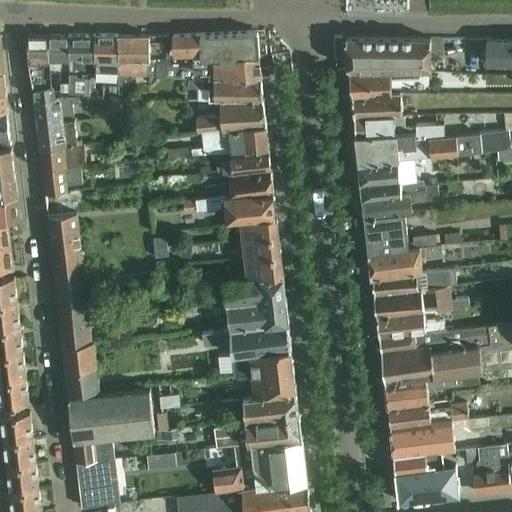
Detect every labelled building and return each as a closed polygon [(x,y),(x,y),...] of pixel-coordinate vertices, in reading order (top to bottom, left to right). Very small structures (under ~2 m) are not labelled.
[(239,56),(259,55),(257,32),(173,34),(174,54),(193,53),(192,65),(200,66),(214,65),(214,61),(239,60),(239,56)] [(170,63),(169,59),(169,48),(168,34),(128,36),(118,36),(119,59),(170,63)] [(96,74),(97,60),(96,60),(95,35),(68,36),(70,59),(85,59),(85,73),(91,73),(96,74)] [(119,59),(118,36),(95,35),(96,60),(97,60),(96,74),(91,73),(90,81),(104,82),(105,69),(114,69),(114,74),(119,74),(119,59)] [(50,72),(50,59),(49,36),(27,36),(28,58),(33,81),(35,99),(56,96),(55,86),(52,86),(51,72),(50,72)] [(70,72),(70,59),(68,36),(49,36),(50,59),(50,72),(51,72),(61,72),(60,91),(70,91),(71,72),(70,72)] [(349,68),(399,67),(430,68),(429,38),(346,37),(346,46),(349,68)] [(511,62),(511,38),(486,38),(486,63),(511,62)] [(214,78),(261,78),(259,55),(239,56),(239,60),(214,61),(214,65),(200,66),(192,65),(185,64),(186,63),(179,63),(179,64),(174,63),(169,59),(170,63),(119,59),(119,74),(119,84),(118,93),(130,94),(132,75),(145,76),(165,76),(196,76),(214,77),(214,78)] [(352,97),(391,94),(389,73),(397,73),(398,78),(418,77),(417,70),(399,69),(399,67),(349,68),(352,97)] [(71,72),(70,91),(84,92),(84,72),(71,72)] [(261,78),(214,78),(214,77),(196,76),(195,87),(215,88),(215,100),(220,99),(264,100),(261,78)] [(354,117),(402,116),(400,94),(391,94),(352,97),(354,117)] [(81,97),(71,96),(60,96),(56,96),(35,99),(37,119),(62,117),(74,115),(72,102),(81,103),(81,97)] [(121,115),(122,98),(110,97),(110,114),(121,115)] [(266,124),(264,100),(220,99),(222,115),(196,118),(197,132),(202,131),(230,128),(266,124)] [(0,146),(9,145),(7,115),(0,115),(0,146)] [(417,132),(416,128),(405,129),(403,116),(402,116),(354,117),(356,135),(395,133),(417,132)] [(40,149),(81,145),(81,140),(77,140),(74,122),(63,123),(62,117),(37,119),(40,149)] [(480,132),(445,136),(444,123),(416,125),(416,128),(417,132),(395,133),(356,135),(359,163),(398,159),(399,159),(414,158),(497,150),(511,148),(509,129),(480,132)] [(192,155),(230,151),(269,147),(266,124),(230,128),(202,131),(203,146),(191,148),(192,155)] [(196,132),(174,131),(173,144),(195,146),(196,132)] [(81,145),(40,149),(43,170),(81,166),(84,166),(83,145),(81,145)] [(229,173),(271,169),(269,147),(230,151),(232,165),(224,166),(223,165),(208,167),(209,172),(203,173),(203,177),(229,174),(229,173)] [(511,148),(497,150),(498,160),(511,158),(511,148)] [(0,177),(14,176),(10,149),(0,149),(0,177)] [(424,180),(419,181),(400,183),(398,159),(359,163),(362,197),(415,191),(414,186),(425,185),(424,180)] [(110,165),(98,166),(99,176),(111,175),(110,165)] [(81,166),(43,170),(45,193),(67,191),(67,185),(83,183),(81,166)] [(261,194),(274,193),(271,169),(229,173),(229,174),(231,188),(224,189),(223,185),(205,187),(206,198),(261,191),(261,194)] [(0,200),(16,198),(14,176),(0,177),(0,200)] [(448,194),(463,193),(462,181),(447,183),(448,194)] [(427,200),(439,199),(437,184),(425,185),(414,186),(415,191),(362,197),(364,215),(404,211),(411,211),(410,200),(413,202),(427,200)] [(274,193),(261,194),(261,191),(206,198),(179,201),(180,211),(184,210),(185,211),(203,209),(206,209),(206,211),(217,210),(217,206),(221,206),(220,201),(225,200),(228,220),(242,218),(277,214),(274,193)] [(0,223),(7,223),(19,221),(16,198),(0,200),(0,223)] [(369,252),(434,245),(434,234),(413,236),(413,242),(407,242),(404,211),(364,215),(369,252)] [(53,259),(82,255),(77,212),(48,215),(53,259)] [(244,238),(279,234),(277,214),(242,218),(244,238)] [(153,232),(166,230),(164,219),(152,221),(153,232)] [(0,246),(10,245),(7,223),(0,223),(0,246)] [(499,224),(500,239),(508,238),(507,223),(499,224)] [(246,257),(281,253),(279,234),(244,238),(246,257)] [(459,234),(444,235),(445,244),(459,243),(459,234)] [(154,248),(167,246),(166,238),(153,239),(154,248)] [(181,257),(190,259),(193,246),(183,244),(181,257)] [(372,276),(421,271),(419,259),(441,257),(440,244),(434,245),(369,252),(372,276)] [(0,269),(12,268),(10,245),(0,246),(0,269)] [(155,256),(168,255),(167,246),(154,248),(155,256)] [(248,277),(283,273),(281,253),(246,257),(248,277)] [(56,283),(85,280),(85,277),(82,255),(53,259),(56,283)] [(169,270),(168,261),(155,262),(156,271),(169,270)] [(458,267),(372,276),(374,292),(460,283),(458,267)] [(227,304),(286,298),(283,273),(248,277),(225,279),(227,300),(216,300),(216,304),(227,303),(227,304)] [(0,305),(16,303),(13,278),(0,279),(0,305)] [(58,305),(87,302),(85,280),(56,283),(58,305)] [(377,316),(423,311),(421,293),(435,292),(437,311),(452,309),(452,308),(469,306),(468,297),(450,299),(449,285),(423,287),(417,288),(374,293),(377,316)] [(230,327),(288,321),(286,298),(227,304),(228,311),(230,327)] [(63,344),(91,341),(87,302),(58,305),(60,322),(63,344)] [(0,330),(19,328),(16,303),(0,305),(0,330)] [(442,321),(425,323),(423,311),(377,316),(379,337),(443,330),(442,321)] [(249,353),(292,348),(288,321),(230,327),(203,330),(204,344),(231,341),(234,376),(247,375),(247,363),(251,362),(249,353)] [(461,372),(511,367),(511,321),(487,324),(443,330),(379,337),(385,381),(461,372)] [(0,355),(22,353),(19,328),(0,330),(0,355)] [(65,370),(96,366),(93,340),(91,341),(63,344),(65,370)] [(255,397),(297,393),(292,348),(249,353),(251,362),(255,397)] [(0,380),(25,377),(22,353),(0,355),(0,380)] [(96,366),(65,370),(68,393),(99,389),(96,366)] [(388,407),(429,403),(427,386),(433,389),(463,385),(461,372),(385,381),(388,407)] [(25,377),(0,380),(0,406),(28,403),(25,377)] [(74,439),(112,435),(154,431),(149,388),(68,396),(74,439)] [(245,421),(299,414),(297,393),(255,397),(224,400),(225,409),(244,407),(245,421)] [(160,396),(161,408),(180,405),(179,394),(160,396)] [(451,420),(469,418),(467,403),(450,405),(450,410),(430,412),(429,403),(388,407),(390,427),(451,420)] [(166,412),(156,413),(158,431),(163,430),(168,429),(166,412)] [(29,413),(0,416),(0,422),(1,422),(3,442),(32,438),(29,413)] [(234,445),(302,437),(299,414),(245,421),(220,424),(220,427),(215,427),(217,447),(234,445)] [(455,449),(453,432),(489,428),(487,416),(469,418),(451,420),(390,427),(393,456),(426,452),(442,451),(455,449)] [(168,429),(163,430),(164,438),(176,437),(175,429),(168,429)] [(112,435),(74,439),(76,462),(114,458),(112,435)] [(212,469),(215,492),(307,480),(305,459),(302,437),(234,445),(236,467),(212,469)] [(6,467),(35,463),(32,438),(3,442),(6,467)] [(507,455),(508,455),(506,443),(478,447),(478,452),(479,461),(476,464),(477,474),(473,475),(475,491),(511,487),(507,455)] [(217,450),(208,450),(209,461),(218,461),(217,450)] [(395,473),(427,469),(444,467),(444,466),(442,451),(426,452),(393,456),(395,473)] [(76,462),(82,507),(119,502),(114,458),(76,462)] [(9,492),(38,488),(35,463),(6,467),(9,492)] [(476,464),(466,465),(468,474),(468,476),(473,475),(477,474),(476,464)] [(427,469),(395,473),(396,474),(399,501),(417,499),(428,498),(447,496),(457,494),(459,494),(458,489),(457,475),(456,465),(444,466),(444,467),(427,469)] [(307,480),(215,492),(176,496),(177,511),(298,511),(311,510),(307,480)] [(11,511),(40,511),(38,488),(9,492),(11,511)]
